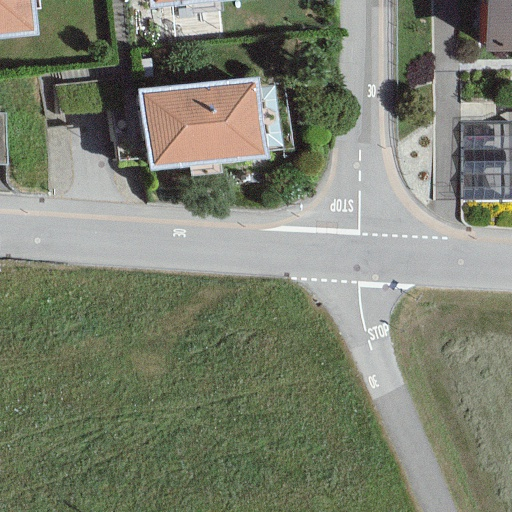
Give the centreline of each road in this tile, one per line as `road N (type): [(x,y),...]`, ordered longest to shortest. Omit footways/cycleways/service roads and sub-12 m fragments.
road 1 (residential): [(0,232),(357,255)]
road 2 (unclassified): [(433,511),(363,331),(357,255)]
road 3 (residential): [(357,255),(359,0)]
road 4 (residential): [(357,255),(511,263)]
